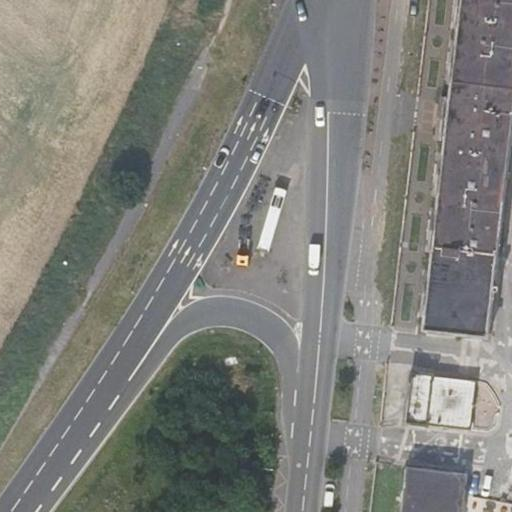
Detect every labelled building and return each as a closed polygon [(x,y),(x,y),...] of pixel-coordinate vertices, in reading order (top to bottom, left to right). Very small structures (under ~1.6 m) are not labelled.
[(511,0),(456,0),(456,3),(445,116),(440,158),(423,332),(485,339),(504,145),(507,107),(511,55),(511,0)] [(436,115),(433,157),(440,158),(445,116),(436,115)] [(418,374),(412,419),(432,422),(438,377),(418,374)] [(478,429),(484,384),(438,377),(432,422),(478,429)] [(460,511),(465,471),(407,465),(401,511),(460,511)]
